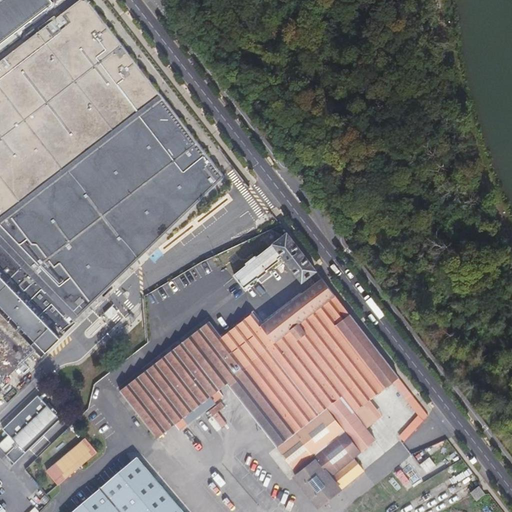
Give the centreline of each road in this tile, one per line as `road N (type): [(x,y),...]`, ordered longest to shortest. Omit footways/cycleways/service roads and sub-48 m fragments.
road 1 (primary): [(131,0),(511,490)]
road 2 (track): [(425,0),(511,243)]
